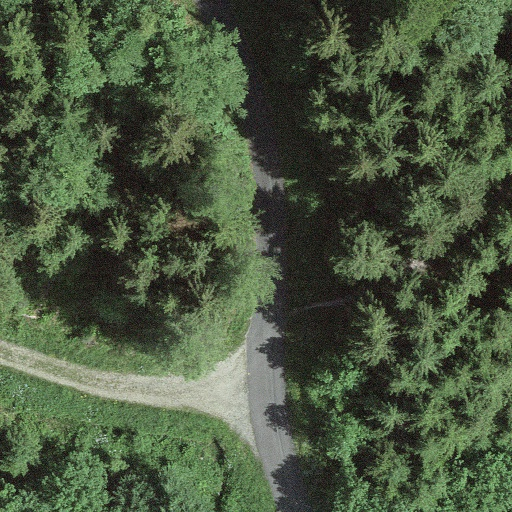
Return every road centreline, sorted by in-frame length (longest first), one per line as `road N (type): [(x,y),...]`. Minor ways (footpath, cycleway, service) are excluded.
road 1 (unclassified): [(216,0),(267,137),(274,226),(269,399),(297,511)]
road 2 (track): [(269,399),(83,378),(0,350)]
